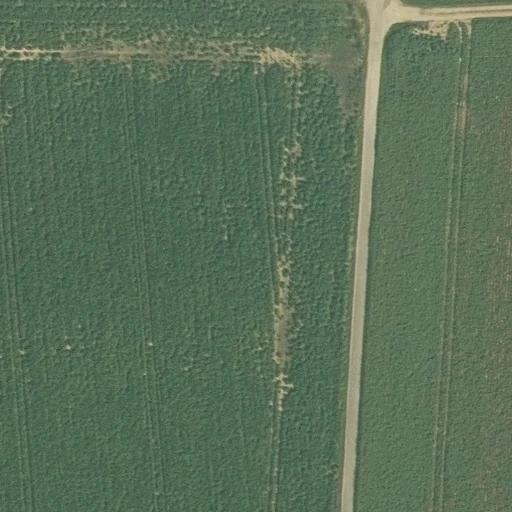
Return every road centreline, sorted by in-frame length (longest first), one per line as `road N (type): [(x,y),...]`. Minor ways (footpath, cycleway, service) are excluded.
road 1 (track): [(347,511),(378,0)]
road 2 (track): [(511,10),(403,14),(370,0)]
